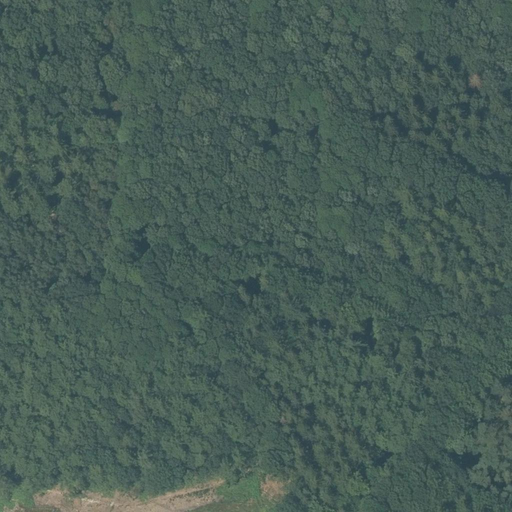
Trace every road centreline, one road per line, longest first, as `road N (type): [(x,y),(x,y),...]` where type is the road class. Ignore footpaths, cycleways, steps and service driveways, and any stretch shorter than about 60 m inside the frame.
road 1 (track): [(111,277),(199,347),(422,476)]
road 2 (track): [(111,254),(136,0)]
road 3 (track): [(422,476),(511,321)]
road 4 (track): [(357,0),(511,19)]
road 5 (track): [(0,352),(41,350),(75,337),(98,313),(111,277)]
